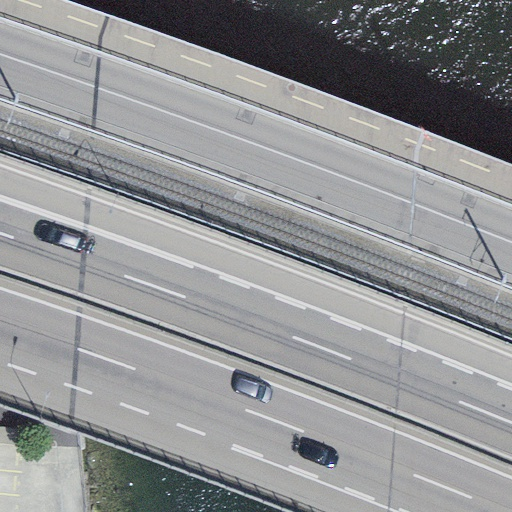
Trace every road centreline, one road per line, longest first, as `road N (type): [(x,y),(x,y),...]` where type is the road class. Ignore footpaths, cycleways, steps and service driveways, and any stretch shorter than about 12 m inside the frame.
road 1 (secondary): [(511,243),(0,55)]
road 2 (motorway): [(0,323),(509,511)]
road 3 (motorway): [(437,393),(183,258),(0,183)]
road 4 (motorway): [(437,393),(0,236)]
